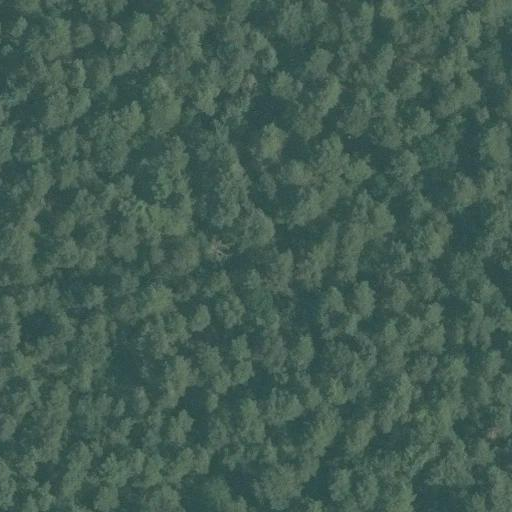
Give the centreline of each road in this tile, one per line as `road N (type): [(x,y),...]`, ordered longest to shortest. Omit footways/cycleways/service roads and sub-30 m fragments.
road 1 (track): [(511,289),(165,286),(0,300)]
road 2 (track): [(511,288),(454,201),(456,141),(503,0)]
